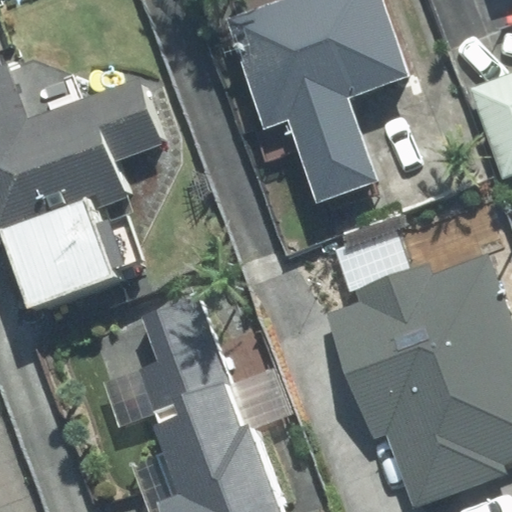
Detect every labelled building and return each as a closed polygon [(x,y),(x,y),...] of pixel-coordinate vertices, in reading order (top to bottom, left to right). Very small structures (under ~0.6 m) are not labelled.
[(398,0),(275,0),(235,13),(279,152),(313,142),(335,214),(405,193),(370,83),(419,67),(398,0)] [(13,65),(0,70),(0,242),(2,249),(24,240),(48,298),(147,258),(114,177),(173,154),(142,75),(35,118),(13,65)] [(511,76),(476,90),(511,180),(511,76)] [(511,257),(508,247),(335,306),(406,511),(429,511),(511,483),(511,257)] [(300,511),(213,293),(156,315),(171,354),(152,361),(204,489),(164,505),(166,511),(300,511)]
